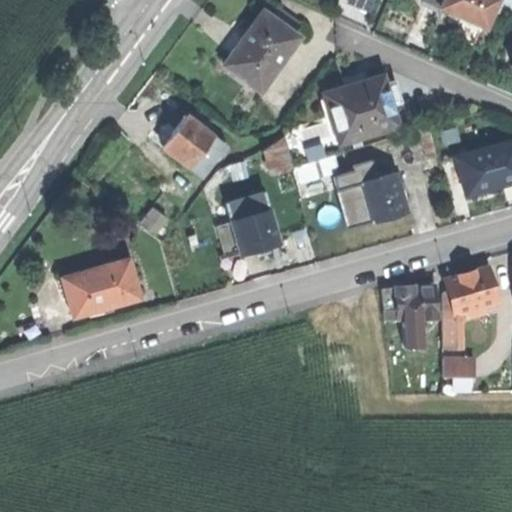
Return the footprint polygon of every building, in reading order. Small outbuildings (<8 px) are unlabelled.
[(421,0),(421,1),(438,9),(441,0),(421,0)] [(481,27),(484,29),(492,10),(496,0),(441,0),(438,9),(450,14),(459,18),(481,27)] [(501,2),(496,0),(492,10),(497,12),(501,2)] [(223,65),(260,91),(298,38),(261,12),(239,42),(223,65)] [(448,19),(457,23),(459,18),(450,14),(448,19)] [(473,46),(481,27),(459,18),(457,23),(451,36),(460,40),(473,46)] [(324,95),(339,143),(396,126),(390,106),(383,84),(381,77),(359,84),(345,88),(324,95)] [(342,79),(345,88),(359,84),(358,80),(348,77),(342,79)] [(394,81),(383,84),(390,106),(401,103),(397,92),(394,81)] [(162,156),(191,173),(211,140),(182,122),(176,134),(172,140),(162,156)] [(420,129),(429,160),(436,158),(428,127),(420,129)] [(160,154),(162,156),(172,140),(169,138),(160,154)] [(272,176),(291,171),(290,168),(282,139),(263,144),(269,167),(271,173),(272,176)] [(224,147),(211,140),(191,173),(204,181),(219,156),(224,147)] [(511,140),(453,157),(464,196),(492,188),(511,182),(511,140)] [(229,150),(224,147),(219,156),(223,159),(229,150)] [(357,155),(334,162),(337,172),(331,174),(332,178),(361,169),(357,155)] [(333,156),(290,168),(291,171),(295,184),(307,181),(331,174),(337,172),(334,162),(333,156)] [(365,168),(361,169),(332,178),(346,228),(368,222),(357,183),(368,180),(365,170),(365,168)] [(372,168),(365,170),(368,180),(375,178),(372,168)] [(375,178),(368,180),(357,183),(368,222),(385,217),(405,211),(399,190),(396,181),(394,173),(375,178)] [(406,178),(396,181),(399,190),(408,188),(406,178)] [(312,198),(307,181),(295,184),(300,201),(312,198)] [(224,204),(229,221),(266,211),(261,194),(224,204)] [(229,221),(239,254),(257,249),(275,244),(275,243),(266,211),(229,221)] [(228,218),(218,219),(222,253),(232,252),(228,218)] [(276,247),(275,244),(257,249),(258,252),(266,250),(276,247)] [(452,298),(453,304),(457,303),(466,301),(480,297),(493,293),(484,260),(463,266),(444,271),(452,298)] [(62,283),(74,321),(102,313),(111,310),(138,302),(127,264),(62,283)] [(378,278),(382,309),(393,309),(393,278),(378,278)] [(393,278),(393,309),(405,309),(410,309),(410,319),(420,319),(420,308),(433,308),(433,278),(410,278),(393,278)] [(482,303),(480,297),(466,301),(468,307),(482,303)] [(457,340),(457,303),(453,304),(452,298),(441,299),(439,340),(457,340)] [(405,343),(405,309),(393,309),(382,309),(385,343),(399,343),(405,343)] [(113,316),(111,310),(102,313),(103,319),(107,318),(113,316)] [(440,350),(440,369),(471,368),(471,350),(440,350)] [(474,385),(473,375),(447,376),(447,386),(474,385)]
